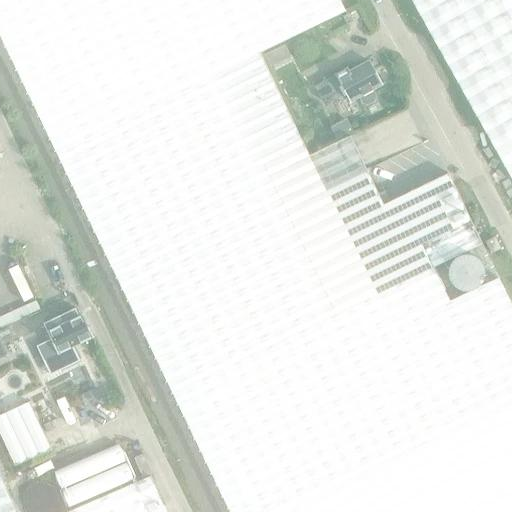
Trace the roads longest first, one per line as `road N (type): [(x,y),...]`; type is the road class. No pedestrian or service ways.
road 1 (unclassified): [(188,511),(0,117)]
road 2 (unclassified): [(511,235),(381,0)]
